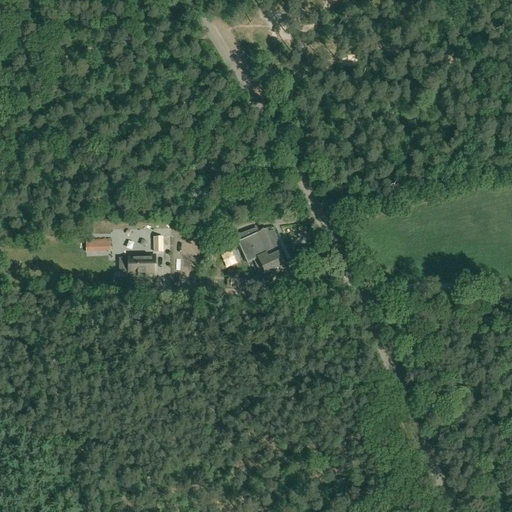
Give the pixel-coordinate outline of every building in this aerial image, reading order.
[(289,268),(288,267),(290,266),(292,262),(287,250),(288,250),(286,246),(285,246),(277,229),(276,228),(268,228),(265,229),(263,229),(263,230),(258,233),(256,228),(235,235),(247,263),(255,260),(263,279),(289,268)] [(154,251),(163,251),(162,237),(153,238),(154,251)] [(85,251),(111,249),(110,240),(109,238),(85,238),(85,251)] [(139,275),(154,274),(154,256),(128,256),(128,273),(138,273),(139,275)] [(245,287),(246,278),(230,279),(230,287),(245,287)] [(214,288),(214,279),(200,279),(200,288),(214,288)]
